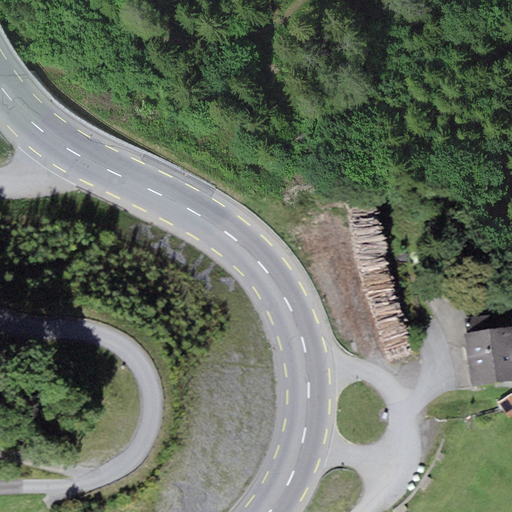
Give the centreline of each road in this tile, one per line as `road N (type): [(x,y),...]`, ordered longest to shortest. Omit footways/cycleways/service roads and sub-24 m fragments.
road 1 (primary): [(269,511),(301,449),(308,392),(299,330),(274,278),(191,210),(67,148)]
road 2 (unclassified): [(0,487),(93,483),(140,448),(152,403),(141,369),(110,341),(0,318)]
road 3 (track): [(301,449),(358,459),(375,471),(379,485),(368,511)]
